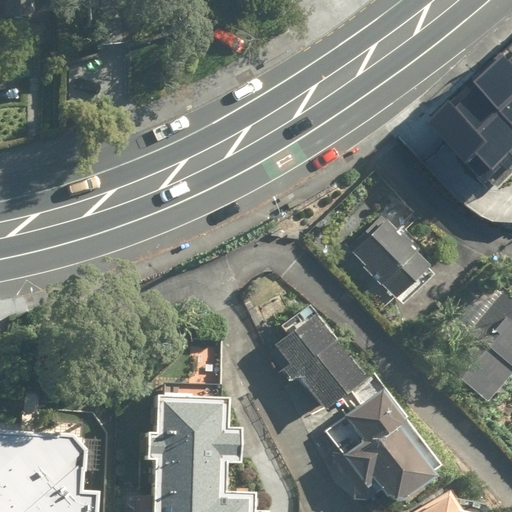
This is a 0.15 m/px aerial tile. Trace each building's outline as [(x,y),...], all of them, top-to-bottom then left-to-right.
[(0,0),(0,22),(51,22),(51,0),(0,0)] [(511,60),(443,128),(498,185),(511,170),(511,60)] [(382,215),(345,247),(391,298),(427,266),(382,215)] [(479,291),(444,337),(461,350),(444,371),(485,403),(511,367),(511,300),(504,294),(496,305),(479,291)] [(308,315),(264,349),(287,380),(294,374),(318,407),(356,378),(308,315)] [(160,334),(157,381),(220,385),(223,338),(160,334)] [(393,509),(431,477),(389,428),(398,421),(374,392),(326,432),(341,451),(329,461),(360,496),(373,485),(393,509)] [(153,430),(143,430),(142,458),(152,458),(149,511),(263,511),(263,509),(246,508),(247,492),(222,491),(223,462),(237,463),(238,429),(225,429),(225,421),(217,420),(218,397),(155,395),(153,430)] [(0,432),(0,511),(88,511),(90,493),(72,492),(79,450),(62,435),(0,432)] [(420,511),(380,511),(372,510),(371,511),(449,511),(441,498),(420,511)]
